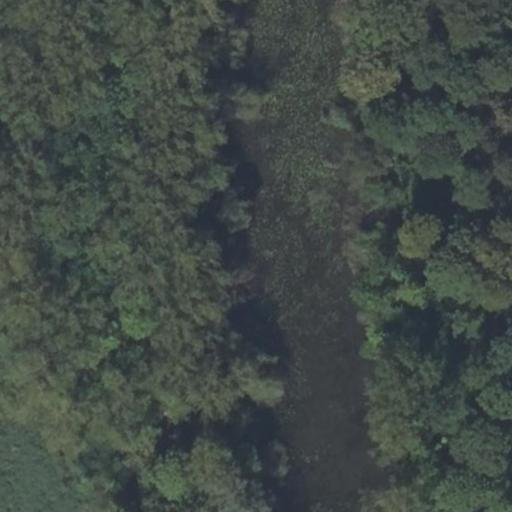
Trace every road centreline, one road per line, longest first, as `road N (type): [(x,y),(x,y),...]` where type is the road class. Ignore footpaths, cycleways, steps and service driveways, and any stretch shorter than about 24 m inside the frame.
road 1 (track): [(444,205),(498,511)]
road 2 (track): [(511,199),(444,205),(446,0)]
